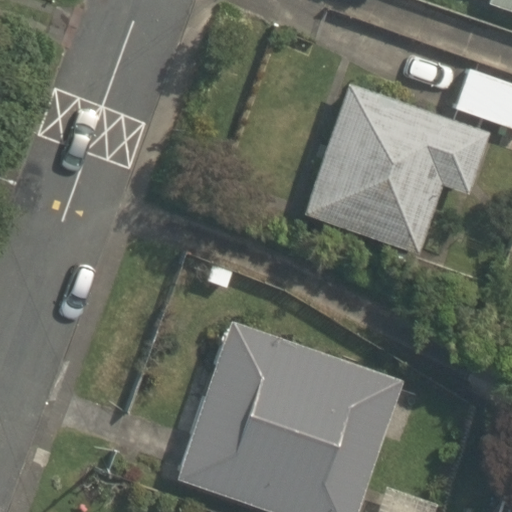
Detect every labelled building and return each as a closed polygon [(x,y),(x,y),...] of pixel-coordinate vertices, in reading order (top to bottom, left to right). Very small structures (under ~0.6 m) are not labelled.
[(511,0),(483,0),(483,4),(511,13),(511,0)] [(452,105),(511,123),(511,84),(463,70),(452,105)] [(299,212),(412,251),(436,184),(463,194),(483,135),(343,86),(299,212)] [(172,478),(269,511),(350,511),(395,379),(226,321),(172,478)] [(470,392),(511,406),(511,353),(486,345),(470,392)] [(436,511),(378,486),(366,511),(436,511)]
